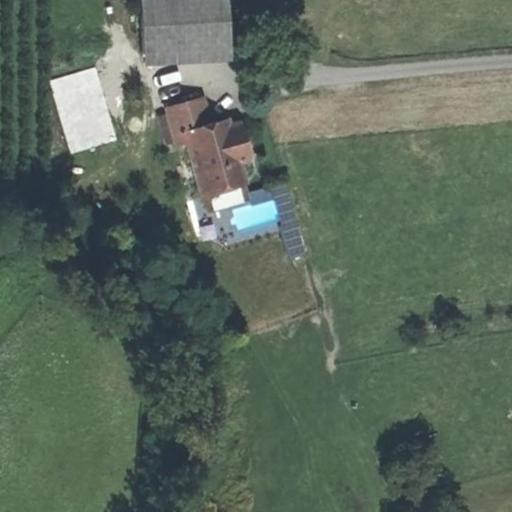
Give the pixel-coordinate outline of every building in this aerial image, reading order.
[(183,0),(141,5),(146,53),(227,44),(221,0),(183,0)] [(168,110),(176,139),(187,136),(202,191),(242,180),(236,158),(234,149),(244,146),(241,136),(238,123),(228,126),(226,119),(209,123),(202,96),(167,106),(168,110)] [(166,141),(176,139),(168,110),(158,113),(166,141)] [(246,155),(244,146),(234,149),(236,158),(246,155)] [(247,196),(242,180),(202,191),(207,207),(247,196)] [(140,236),(153,252),(167,240),(153,225),(140,236)] [(153,252),(173,274),(186,263),(167,240),(153,252)]
